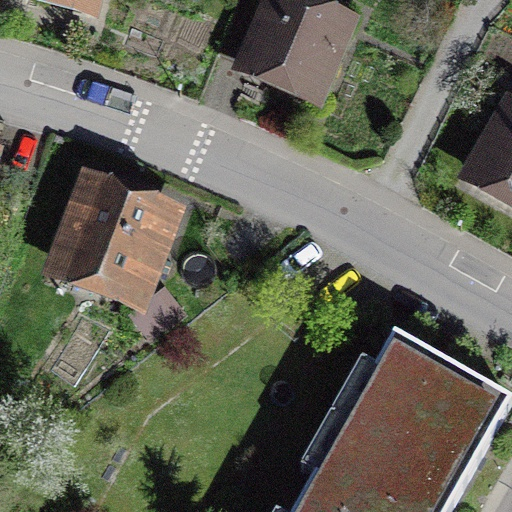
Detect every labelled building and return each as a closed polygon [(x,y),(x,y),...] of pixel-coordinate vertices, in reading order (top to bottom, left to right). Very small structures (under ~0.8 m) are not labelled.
[(99,0),(15,0),(13,11),(91,30),(99,0)] [(270,0),(239,75),(313,106),(348,22),(294,0),(270,0)] [(511,114),(473,184),(511,205),(511,114)] [(179,226),(93,195),(55,296),(141,328),(179,226)] [(464,511),(511,428),(511,411),(405,351),(314,511),(464,511)]
